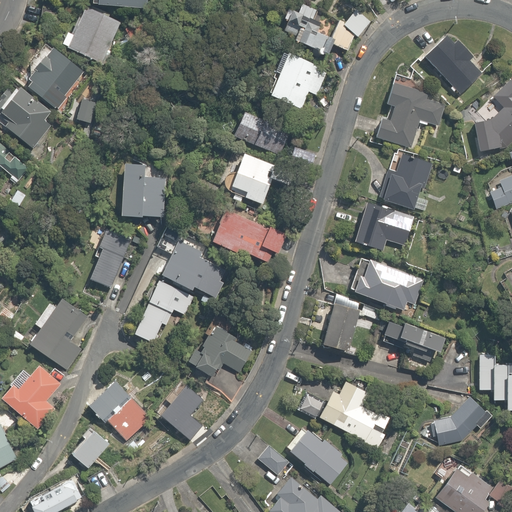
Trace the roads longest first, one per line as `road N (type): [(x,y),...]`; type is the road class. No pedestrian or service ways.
road 1 (residential): [(108,511),(208,456),(247,419),(280,348),(373,58),(400,31),(445,16),(490,14),(511,23)]
road 2 (residential): [(111,316),(56,445),(2,511)]
